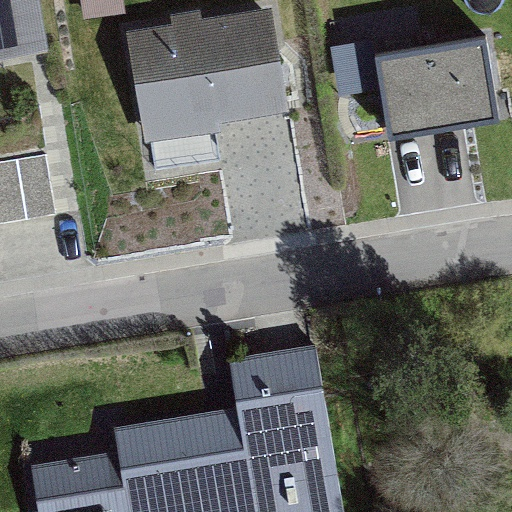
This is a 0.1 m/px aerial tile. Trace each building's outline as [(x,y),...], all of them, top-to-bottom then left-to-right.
[(3,0),(0,0),(0,51),(11,49),(3,0)] [(267,14),(133,35),(155,168),(219,157),(211,113),(281,102),(267,14)] [(498,116),(485,35),(374,53),(387,134),(498,116)] [(0,160),(0,221),(55,212),(45,153),(0,160)] [(201,511),(259,502),(260,511),(340,511),(312,341),(234,354),(242,405),(119,425),(123,447),(34,462),(42,511),(201,511)]
